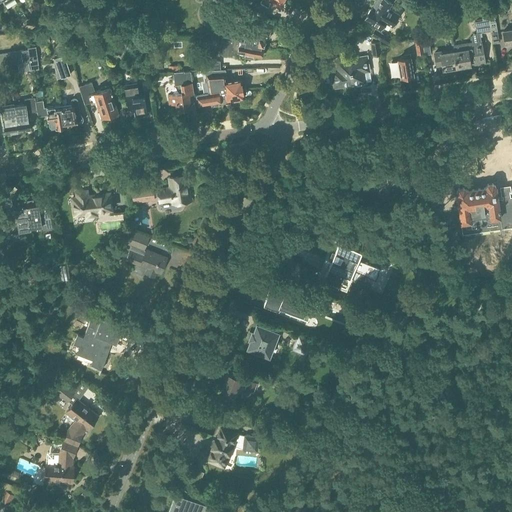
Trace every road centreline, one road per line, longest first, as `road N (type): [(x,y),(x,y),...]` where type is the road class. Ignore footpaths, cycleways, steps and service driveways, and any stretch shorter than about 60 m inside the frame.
road 1 (tertiary): [(108,511),(198,278),(219,233),(273,179),(284,129)]
road 2 (tertiary): [(0,169),(264,128)]
road 3 (tertiary): [(284,129),(511,88)]
road 4 (residential): [(264,128),(334,0)]
